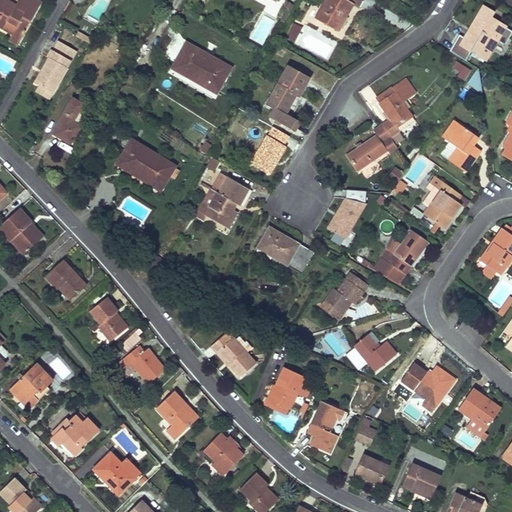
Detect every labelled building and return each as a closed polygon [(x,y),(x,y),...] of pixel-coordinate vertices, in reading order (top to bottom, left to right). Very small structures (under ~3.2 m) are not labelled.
[(4,0),(0,0),(0,26),(12,34),(13,34),(16,27),(25,32),(41,2),(36,0),(18,0),(15,6),(13,9),(7,6),(9,2),(4,0)] [(325,0),(315,19),(338,31),(353,3),(360,7),(363,1),(361,0),(325,0)] [(288,8),(291,10),(294,5),(288,1),(285,7),(288,8)] [(474,34),(466,39),(469,40),(465,47),(455,41),(450,50),(466,60),(471,51),(486,60),(489,56),(487,55),(491,49),(492,49),(495,46),(491,44),(495,38),(505,44),(511,32),(511,30),(506,27),(506,26),(491,17),(494,12),(483,5),(472,25),(482,31),(479,36),(474,34)] [(288,8),(281,21),(284,23),(291,10),(288,8)] [(296,24),(288,37),(295,41),(302,27),(296,24)] [(459,34),(455,41),(465,47),(469,40),(466,39),(474,34),(479,36),(482,31),(472,25),(465,37),(459,34)] [(13,34),(12,34),(9,40),(18,45),(25,32),(16,27),(13,34)] [(187,43),(172,68),(182,74),(184,70),(218,89),(230,68),(187,43)] [(52,93),(70,60),(53,51),(35,83),(39,85),(52,93)] [(288,66),(267,104),(274,108),(270,116),(295,130),(299,122),(285,114),(296,95),(299,97),(309,78),(288,66)] [(464,66),(458,75),(464,79),(470,69),(464,66)] [(184,70),(182,74),(216,93),(218,89),(184,70)] [(352,160),(351,162),(353,164),(355,164),(359,170),(387,151),(389,153),(397,147),(390,137),(391,136),(396,143),(403,138),(399,131),(414,121),(411,118),(412,117),(402,102),(415,92),(405,79),(393,88),(395,91),(381,101),(379,102),(390,119),(381,124),(373,130),(376,135),(362,144),(357,148),(348,154),(352,160)] [(39,85),(36,91),(49,99),(52,93),(39,85)] [(377,96),(381,101),(395,91),(393,88),(392,86),(377,96)] [(72,98),(53,133),(70,143),(90,108),(72,98)] [(511,113),(506,124),(510,126),(511,127),(511,132),(510,133),(503,147),(505,148),(502,155),(511,160),(511,113)] [(443,137),(447,140),(458,123),(454,120),(443,137)] [(457,147),(449,159),(449,160),(466,172),(478,154),(471,149),(473,145),(479,138),(458,123),(447,140),(449,142),(457,147)] [(132,140),(117,164),(127,170),(129,167),(162,187),(169,176),(174,179),(180,170),(174,167),(174,166),(132,140)] [(205,141),(200,150),(207,155),(212,145),(205,141)] [(441,154),(449,159),(457,147),(449,142),(441,154)] [(481,150),(473,145),(471,149),(478,154),(481,150)] [(212,158),(207,167),(213,171),(218,161),(212,158)] [(129,167),(127,170),(160,190),(162,187),(129,167)] [(391,167),(390,176),(402,178),(403,169),(391,167)] [(220,175),(213,187),(220,191),(227,179),(220,175)] [(428,207),(424,214),(442,227),(449,216),(451,217),(461,204),(456,201),(461,194),(435,176),(430,183),(434,186),(422,203),(428,207)] [(212,187),(196,216),(204,220),(206,216),(224,226),(233,210),(233,209),(230,207),(233,201),(236,203),(243,207),(252,190),(228,177),(227,179),(220,191),(213,187),(212,187)] [(398,183),(393,190),(398,194),(403,187),(398,183)] [(345,239),(368,195),(349,185),(326,229),(345,239)] [(19,208),(0,225),(0,229),(11,241),(15,237),(28,251),(42,238),(41,237),(31,227),(30,228),(28,226),(32,222),(19,208)] [(233,210),(224,226),(228,228),(236,212),(233,210)] [(449,216),(442,227),(444,228),(451,217),(449,216)] [(31,227),(41,237),(43,235),(32,222),(28,226),(30,228),(31,227)] [(489,246),(482,256),(489,261),(487,265),(496,272),(502,264),(506,267),(511,258),(511,225),(511,226),(507,232),(502,228),(492,242),(494,244),(491,247),(489,246)] [(134,226),(130,232),(140,238),(143,232),(134,226)] [(269,226),(257,248),(302,274),(314,252),(269,226)] [(388,249),(373,270),(398,284),(411,266),(428,242),(411,230),(395,253),(388,249)] [(15,237),(11,241),(23,255),(28,251),(15,237)] [(489,261),(482,256),(480,260),(487,265),(489,261)] [(159,258),(154,265),(162,270),(166,263),(159,258)] [(63,260),(46,276),(58,289),(60,287),(71,300),(87,285),(63,260)] [(502,264),(496,272),(500,275),(506,267),(502,264)] [(496,272),(487,265),(482,272),(492,278),(496,272)] [(352,270),(351,272),(367,284),(369,282),(352,270)] [(334,289),(321,307),(339,320),(343,314),(341,312),(349,300),(352,302),(355,304),(368,285),(367,284),(351,272),(337,291),(334,289)] [(107,297),(90,310),(101,324),(99,325),(111,341),(125,330),(113,315),(116,312),(118,311),(107,297)] [(503,306),(507,310),(511,303),(511,298),(510,297),(503,306)] [(349,300),(341,312),(343,314),(352,302),(349,300)] [(499,313),(503,316),(507,310),(503,306),(499,313)] [(128,327),(116,312),(113,315),(125,330),(128,327)] [(138,327),(129,335),(130,336),(139,329),(138,327)] [(340,328),(325,337),(337,357),(352,348),(340,328)] [(226,332),(211,346),(216,353),(219,351),(230,363),(228,365),(239,378),(256,363),(233,337),(232,338),(226,332)] [(293,345),(297,340),(289,335),(284,341),(293,345)] [(367,335),(354,345),(375,371),(396,354),(386,341),(378,348),(367,335)] [(139,346),(119,362),(129,375),(137,369),(148,383),(165,370),(148,348),(144,352),(139,346)] [(219,351),(216,353),(228,365),(230,363),(219,351)] [(19,379),(10,388),(25,403),(33,395),(38,399),(49,388),(47,386),(53,380),(36,363),(23,375),(20,372),(16,376),(19,379)] [(414,363),(401,381),(427,399),(429,401),(440,386),(427,377),(426,379),(424,377),(427,373),(414,363)] [(267,396),(264,404),(286,415),(288,408),(290,409),(297,394),(300,387),(305,377),(284,367),(275,385),(277,386),(271,398),(267,396)] [(275,385),(273,385),(267,396),(271,398),(277,386),(275,385)] [(309,391),(300,387),(297,394),(306,398),(309,391)] [(472,389),(458,409),(486,429),(501,408),(493,403),(493,404),(492,406),(482,399),(483,397),(472,389)] [(174,391),(156,408),(172,425),(167,430),(175,439),(196,420),(183,406),(186,404),(174,391)] [(38,399),(33,395),(25,403),(29,408),(38,399)] [(493,404),(483,397),(482,399),(492,406),(493,404)] [(427,399),(423,405),(427,408),(432,402),(429,401),(427,399)] [(321,401),(311,424),(318,427),(314,436),(310,444),(330,453),(338,435),(330,432),(337,418),(341,419),(345,411),(321,401)] [(432,402),(427,408),(432,411),(436,405),(432,402)] [(186,404),(183,406),(196,420),(198,417),(186,404)] [(80,412),(76,415),(82,422),(86,418),(80,412)] [(55,433),(51,438),(59,446),(63,443),(66,440),(70,445),(67,447),(76,456),(83,449),(81,447),(99,430),(86,417),(86,418),(82,422),(76,415),(75,414),(68,421),(71,424),(65,430),(62,427),(55,433)] [(54,431),(55,433),(62,427),(65,430),(71,424),(68,421),(66,419),(54,431)] [(311,424),(307,432),(314,436),(318,427),(311,424)] [(361,424),(355,438),(363,442),(369,428),(361,424)] [(375,430),(369,428),(363,442),(369,445),(375,430)] [(220,432),(203,450),(215,461),(211,465),(223,476),(243,455),(236,448),(227,439),(220,432)] [(229,436),(227,439),(236,448),(238,445),(229,436)] [(511,443),(502,458),(511,465),(511,443)] [(111,453),(94,469),(106,482),(108,480),(120,493),(135,478),(138,475),(132,468),(129,472),(121,464),(111,453)] [(364,455),(355,474),(366,479),(380,485),(388,466),(364,455)] [(126,458),(121,464),(129,472),(132,468),(138,475),(140,473),(126,458)] [(412,463),(402,485),(415,492),(417,488),(432,495),(440,476),(412,463)] [(256,473),(240,489),(251,500),(249,502),(259,511),(265,511),(275,503),(274,501),(277,498),(265,487),(268,485),(256,473)] [(14,478),(0,491),(0,493),(11,504),(8,506),(13,511),(36,511),(39,509),(26,495),(24,497),(22,494),(26,490),(14,478)] [(417,488),(415,492),(431,498),(432,495),(417,488)] [(26,490),(22,494),(24,497),(26,495),(39,509),(42,507),(26,490)] [(467,498),(481,505),(486,507),(487,504),(484,497),(470,491),(467,498)] [(455,493),(447,511),(478,511),(481,505),(467,498),(455,493)] [(154,511),(142,499),(128,511),(154,511)]
